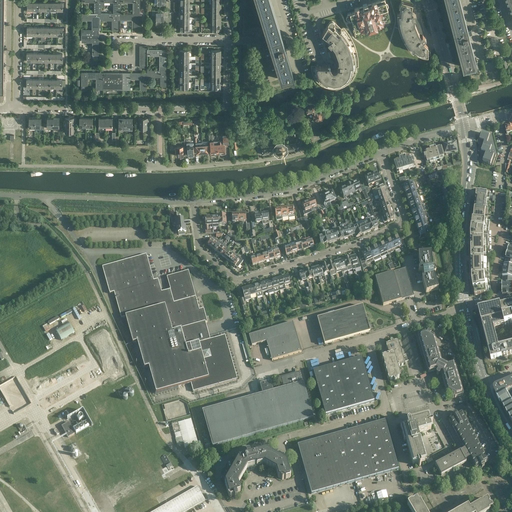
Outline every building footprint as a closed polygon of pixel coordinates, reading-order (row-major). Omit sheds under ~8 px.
[(101,2),(100,0),(81,0),(81,2),(95,2),(95,13),(101,13),(101,2)] [(120,0),(100,0),(101,2),(114,2),(114,13),(120,13),(120,2),(120,0)] [(139,0),(120,0),(120,2),(134,2),(134,13),(139,13),(139,0)] [(256,0),(281,79),(280,79),(294,75),(293,75),(285,48),(288,47),(286,42),(283,43),(269,0),(256,0)] [(347,14),(347,15),(346,15),(346,16),(346,17),(346,18),(346,19),(347,20),(348,20),(349,21),(351,20),(355,31),(360,29),(361,31),(362,30),(362,31),(364,31),(366,30),(367,28),(368,30),(371,30),(373,29),(374,29),(375,27),(376,27),(376,26),(378,27),(381,26),(381,24),(382,24),(382,23),(390,21),(390,19),(387,8),(387,6),(386,3),(385,3),(384,0),(381,0),(375,2),(354,9),(355,11),(347,14)] [(401,1),(398,6),(400,7),(399,13),(397,13),(397,21),(398,27),(400,34),(404,40),(407,45),(412,51),(414,50),(415,51),(416,52),(418,53),(420,54),(421,52),(427,52),(427,46),(422,41),(425,38),(424,37),(422,34),(420,31),(419,31),(418,31),(415,23),(416,23),(415,19),(415,15),(415,14),(412,14),(412,13),(413,9),(411,8),(412,3),(403,1),(401,0),(401,1)] [(445,0),(462,66),(462,67),(476,63),(475,63),(468,35),(471,34),(470,29),(466,30),(458,0),(445,0)] [(163,16),(168,16),(168,17),(169,10),(151,10),(151,15),(156,16),(156,19),(155,19),(155,20),(156,20),(156,23),(163,23),(163,16)] [(81,30),(81,35),(98,35),(98,19),(101,19),(101,13),(95,13),(81,13),(81,18),(92,19),(92,30),(81,30)] [(112,30),(118,30),(118,19),(120,19),(120,13),(114,13),(101,13),(101,19),(112,19),(112,30)] [(134,13),(120,13),(120,19),(133,19),(133,30),(139,30),(139,13),(134,13)] [(330,66),(316,66),(310,65),(311,70),(312,74),(314,78),(317,82),(320,85),(324,87),(328,89),(333,89),(337,89),(342,88),(346,86),(349,83),(352,80),(354,76),(356,71),(356,67),(358,67),(358,60),(356,53),(354,46),(351,39),(347,33),(343,27),(341,29),(333,22),(332,21),(331,21),(330,21),(329,22),(325,28),(322,33),(322,34),(328,39),(329,40),(327,42),(328,43),(329,44),(329,46),(328,48),(329,50),(329,52),(331,52),(333,57),(331,58),(332,59),(334,62),(337,65),(337,67),(337,68),(337,69),(336,69),(335,70),(334,70),(333,70),(332,70),(331,70),(331,69),(330,69),(330,68),(330,67),(330,66)] [(98,35),(81,35),(81,40),(92,40),(92,55),(98,55),(98,35)] [(147,50),(147,53),(147,55),(160,55),(160,66),(166,66),(166,49),(147,49),(147,50)] [(146,68),(146,73),(146,75),(160,75),(160,87),(166,87),(166,66),(160,66),(160,70),(149,70),(149,68),(146,68)] [(96,79),(97,79),(97,72),(81,72),(81,89),(86,89),(86,78),(96,79)] [(103,89),(116,89),(122,90),(122,72),(103,72),(103,89)] [(146,73),(130,73),(130,74),(130,79),(141,79),(141,90),(146,90),(146,75),(146,73)] [(220,82),(210,82),(210,88),(213,88),(213,91),(217,91),(217,88),(220,88),(220,82)] [(326,115),(326,113),(325,112),(323,113),(319,110),(317,111),(316,109),(315,109),(314,106),(306,108),(307,113),(312,112),(314,119),(317,121),(321,120),(324,116),(326,116),(326,115)] [(38,127),(44,127),(44,123),(41,123),(41,117),(35,117),(34,127),(35,127),(35,129),(38,129),(38,127)] [(44,127),(53,127),(53,118),(47,117),(47,123),(44,123),(44,127)] [(63,128),(63,131),(62,132),(65,133),(73,133),(73,126),(76,126),(76,123),(73,123),(73,118),(65,118),(65,124),(63,124),(63,126),(63,128)] [(138,130),(147,130),(147,118),(138,118),(138,130)] [(479,136),(477,142),(477,143),(479,145),(477,151),(480,154),(481,155),(479,160),(482,164),(484,165),(485,164),(490,165),(492,165),(495,156),(496,154),(494,148),(491,135),(485,133),(485,134),(484,134),(482,135),(481,135),(481,137),(479,136)] [(224,152),(224,146),(229,146),(227,135),(222,136),(222,141),(217,141),(218,153),(224,152)] [(280,142),(274,142),(271,148),(271,153),(277,158),(283,157),(286,152),(286,146),(280,142)] [(284,145),(285,151),(288,151),(294,150),(296,152),(298,151),(299,149),(298,143),(284,145)] [(175,147),(173,147),(173,150),(175,150),(175,153),(177,153),(177,156),(183,156),(183,155),(185,155),(184,146),(174,147),(175,147)] [(440,146),(436,148),(439,158),(445,157),(441,147),(440,147),(440,146)] [(262,155),(269,154),(272,153),(273,153),(272,152),(271,147),(269,147),(261,148),(262,155)] [(436,147),(433,148),(430,149),(433,160),(439,158),(436,148),(436,147)] [(427,162),(433,160),(430,149),(426,150),(426,151),(424,152),(425,155),(424,155),(425,159),(426,159),(427,162)] [(405,157),(408,168),(414,166),(413,163),(414,163),(413,158),(411,159),(411,156),(408,156),(405,157)] [(398,159),(399,159),(402,170),(408,168),(405,157),(398,159)] [(396,172),(402,170),(399,159),(395,160),(395,161),(393,161),(396,172)] [(371,174),(374,183),(378,181),(378,183),(381,181),(377,172),(371,174)] [(374,183),(371,174),(364,177),(368,187),(371,186),(370,184),(374,183)] [(354,182),(351,183),(355,192),(358,190),(359,192),(361,191),(357,181),(355,182),(354,182)] [(405,190),(405,191),(406,194),(417,190),(414,191),(413,188),(416,187),(414,183),(415,183),(415,182),(403,186),(405,190)] [(351,183),(345,186),(349,195),(353,193),(353,194),(355,193),(355,192),(351,183)] [(349,195),(345,186),(341,188),(342,189),(339,190),(344,198),(346,197),(345,197),(349,195)] [(477,191),(476,197),(487,198),(489,199),(490,193),(483,192),(483,190),(479,189),(479,192),(477,191)] [(417,190),(406,194),(407,198),(408,201),(420,197),(417,198),(416,196),(418,195),(417,190)] [(326,194),(330,203),(336,200),(332,192),(326,194)] [(379,200),(386,197),(384,192),(377,194),(379,200)] [(330,203),(326,194),(320,197),(324,205),(325,208),(331,206),(330,203)] [(379,200),(381,205),(387,203),(386,197),(379,200)] [(420,197),(408,201),(409,201),(410,205),(411,208),(422,204),(419,205),(418,203),(421,202),(419,197),(420,197)] [(313,200),(308,202),(310,210),(316,207),(313,200)] [(310,210),(308,202),(302,205),(304,211),(303,212),(304,215),(311,212),(310,210)] [(422,205),(422,204),(411,208),(411,209),(411,208),(412,213),(413,216),(425,212),(422,213),(421,210),(423,209),(422,205)] [(382,211),(384,217),(391,214),(389,209),(382,211)] [(263,214),(261,215),(262,222),(262,225),(269,224),(268,221),(267,214),(268,214),(268,211),(263,212),(263,214)] [(425,212),(413,216),(414,216),(415,220),(416,223),(427,219),(424,220),(424,218),(426,217),(424,212),(425,212)] [(262,222),(261,215),(258,215),(258,213),(253,213),(253,216),(254,216),(255,223),(262,222)] [(175,219),(175,226),(183,225),(182,218),(178,218),(178,214),(174,214),(174,219),(175,219)] [(391,214),(384,217),(386,222),(393,220),(391,214)] [(355,220),(357,223),(357,224),(358,227),(362,234),(367,232),(363,224),(362,221),(358,222),(356,217),(354,218),(355,220)] [(378,227),(376,224),(374,219),(373,217),(367,219),(369,222),(372,230),(378,227)] [(474,218),(473,218),(471,234),(472,281),(475,296),(483,295),(491,293),(489,279),(488,235),(490,220),(484,219),(474,218)] [(427,219),(416,223),(417,227),(418,230),(430,226),(427,227),(426,225),(428,224),(427,219)] [(372,230),(369,222),(363,224),(367,232),(372,230)] [(349,237),(345,224),(344,225),(340,226),(340,228),(341,230),(343,238),(349,237)] [(355,235),(353,229),(352,227),(349,227),(348,224),(345,224),(349,237),(355,235)] [(353,229),(355,235),(356,237),(362,234),(358,227),(357,224),(352,226),(352,227),(353,229)] [(418,231),(419,231),(420,235),(421,238),(430,235),(429,232),(431,231),(429,227),(430,227),(430,226),(418,230),(418,231)] [(330,234),(332,242),(338,240),(334,228),(332,229),(332,230),(329,231),(330,234)] [(334,228),(338,240),(343,238),(341,230),(340,228),(336,229),(336,228),(334,228)] [(324,235),(326,244),(332,242),(330,234),(329,231),(325,232),(325,231),(323,232),(324,235)] [(326,244),(324,235),(318,237),(321,245),(326,244)] [(394,239),(390,241),(395,252),(396,252),(395,251),(400,249),(399,247),(401,246),(401,247),(404,245),(405,248),(402,240),(399,241),(397,237),(394,239)] [(218,241),(213,238),(210,238),(207,241),(209,242),(207,245),(212,249),(218,241)] [(305,239),(308,249),(314,247),(312,241),(311,241),(311,238),(305,239)] [(308,249),(305,239),(300,241),(303,250),(308,249)] [(216,252),(223,244),(218,241),(212,249),(216,252)] [(303,250),(300,241),(294,243),(297,252),(303,250)] [(387,242),(383,244),(388,255),(393,253),(392,250),(394,249),(395,252),(390,241),(387,242)] [(297,252),(294,243),(289,244),(292,254),(297,252)] [(223,244),(216,252),(221,256),(227,248),(223,244)] [(292,254),(289,244),(283,246),(286,255),(292,254)] [(380,246),(376,248),(376,247),(381,259),(381,258),(386,256),(385,254),(387,253),(388,255),(383,244),(380,245),(380,246)] [(377,257),(380,256),(381,259),(376,247),(373,249),(369,251),(369,250),(374,262),(374,261),(378,259),(377,257)] [(227,248),(221,256),(226,259),(232,252),(227,248)] [(277,248),(271,249),(274,259),(280,257),(277,248)] [(271,249),(266,251),(267,254),(269,260),(274,259),(271,249)] [(374,262),(369,250),(366,252),(362,254),(363,256),(359,257),(362,266),(363,270),(368,268),(367,265),(367,264),(371,262),(370,260),(373,259),(374,262)] [(226,259),(227,261),(230,263),(236,255),(232,252),(226,259)] [(433,269),(431,253),(418,255),(420,269),(419,270),(419,271),(419,272),(421,272),(422,272),(423,275),(419,276),(420,279),(422,279),(426,294),(438,290),(434,275),(435,274),(436,272),(435,271),(434,270),(433,269)] [(149,367),(153,382),(156,393),(190,383),(193,392),(208,388),(237,380),(225,336),(210,340),(209,337),(205,323),(207,323),(203,309),(199,310),(189,272),(167,278),(170,291),(162,293),(158,280),(154,281),(146,255),(102,267),(110,294),(114,293),(121,319),(125,317),(133,343),(137,342),(144,368),(149,367)] [(236,255),(230,263),(235,267),(235,266),(237,268),(243,261),(236,255)] [(355,256),(349,258),(352,267),(354,266),(354,265),(358,264),(355,256)] [(344,260),(346,268),(349,267),(350,267),(352,267),(349,258),(344,260)] [(344,260),(338,261),(340,270),(343,269),(342,269),(346,268),(344,260)] [(332,263),(335,271),(338,270),(338,271),(340,270),(338,261),(332,263)] [(504,265),(503,271),(511,271),(511,263),(505,261),(504,265)] [(332,263),(327,265),(329,273),(331,273),(331,272),(335,271),(332,263)] [(321,266),(323,275),(327,274),(329,273),(327,265),(321,266)] [(321,266),(315,268),(318,277),(320,276),(323,275),(321,266)] [(316,277),(318,277),(315,268),(310,270),(312,278),(316,277)] [(383,306),(402,300),(414,297),(406,269),(375,278),(383,306)] [(310,270),(304,271),(307,280),(309,280),(309,279),(312,278),(310,270)] [(307,280),(304,271),(298,273),(301,281),(304,280),(304,281),(307,280)] [(511,271),(503,271),(502,277),(502,280),(511,280),(511,271)] [(282,278),(284,286),(290,285),(287,276),(282,278)] [(276,280),(278,288),(284,286),(282,278),(276,280)] [(274,293),(279,291),(278,288),(276,280),(270,281),(274,293)] [(502,283),(502,289),(511,289),(511,280),(502,280),(502,283)] [(274,293),(270,281),(265,283),(267,292),(268,294),(274,293)] [(259,285),(261,293),(267,292),(265,283),(259,285)] [(261,293),(259,285),(253,287),(256,295),(256,297),(257,298),(262,296),(261,293)] [(252,299),(256,298),(256,297),(256,295),(253,287),(248,288),(250,297),(251,299),(252,299)] [(250,297),(248,288),(242,290),(245,301),(251,299),(250,297)] [(511,289),(502,289),(502,295),(503,299),(511,297),(511,289)] [(511,301),(478,310),(491,359),(511,353),(511,301)] [(369,332),(361,307),(317,319),(325,344),(369,332)] [(249,336),(252,346),(266,342),(272,361),(301,352),(292,323),(249,336)] [(56,331),(61,340),(75,333),(69,324),(56,331)] [(437,374),(438,375),(439,375),(441,372),(441,373),(441,374),(447,394),(450,396),(450,397),(452,398),(453,398),(453,397),(454,398),(463,395),(463,394),(454,365),(453,364),(446,366),(441,363),(442,362),(440,356),(434,337),(430,334),(430,333),(430,332),(429,331),(427,332),(427,333),(426,332),(419,335),(418,336),(428,372),(429,372),(436,370),(437,371),(436,373),(437,374)] [(396,381),(396,380),(396,379),(401,378),(398,367),(405,365),(398,341),(393,342),(392,341),(391,341),(390,341),(390,342),(390,343),(385,344),(387,350),(388,355),(381,357),(388,381),(393,380),(394,381),(394,382),(395,382),(396,381)] [(362,358),(313,372),(325,415),(374,402),(362,358)] [(203,412),(208,431),(212,447),(313,419),(300,372),(280,378),(283,389),(273,392),(270,382),(260,385),(263,395),(203,412)] [(495,389),(495,391),(495,392),(496,394),(497,398),(500,403),(508,417),(509,417),(511,421),(511,422),(511,403),(506,393),(509,391),(511,390),(511,380),(496,387),(495,388),(495,389)] [(130,387),(119,394),(120,397),(132,390),(130,387)] [(460,451),(440,461),(435,464),(435,465),(441,476),(466,463),(465,461),(469,458),(475,469),(480,466),(481,468),(482,468),(484,467),(484,465),(484,464),(487,462),(488,460),(466,419),(465,419),(464,417),(464,416),(462,412),(461,412),(457,414),(456,413),(454,412),(453,413),(452,415),(453,416),(449,419),(449,420),(451,424),(452,424),(453,425),(452,426),(464,449),(460,451)] [(429,423),(429,422),(427,418),(410,423),(409,422),(408,421),(407,422),(406,423),(406,424),(407,425),(400,427),(404,441),(406,441),(413,465),(418,464),(418,465),(418,466),(419,466),(420,466),(421,465),(421,464),(420,463),(425,461),(417,434),(431,430),(430,425),(431,425),(432,424),(432,423),(431,422),(430,422),(429,423)] [(385,421),(312,442),(298,446),(311,494),(398,470),(385,421)] [(75,434),(69,422),(61,426),(68,438),(75,434)] [(238,458),(226,480),(226,481),(225,481),(225,482),(228,496),(230,497),(234,496),(234,497),(235,497),(237,497),(237,496),(237,493),(240,492),(240,491),(238,484),(249,465),(250,466),(249,466),(250,466),(251,468),(252,469),(254,469),(254,470),(254,469),(254,468),(255,467),(256,465),(257,466),(264,464),(276,471),(278,478),(279,479),(280,478),(281,479),(282,480),(283,480),(283,479),(284,479),(285,479),(290,478),(291,476),(287,462),(285,461),(265,450),(252,454),(251,454),(250,454),(249,450),(245,451),(246,456),(238,458)] [(183,511),(204,500),(205,500),(197,487),(153,511),(183,511)] [(489,504),(489,503),(487,499),(486,499),(469,509),(468,506),(467,506),(456,511),(425,511),(420,501),(419,501),(418,502),(416,499),(415,498),(413,499),(413,501),(412,502),(412,501),(411,501),(407,503),(407,504),(411,511),(488,511),(489,511),(489,510),(492,509),(493,507),(491,505),(490,505),(489,505),(489,504)]
